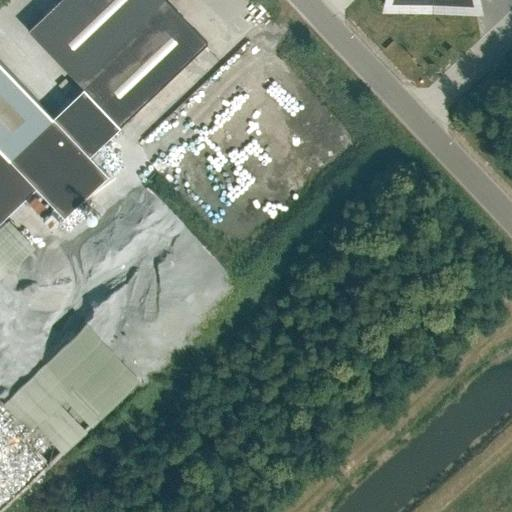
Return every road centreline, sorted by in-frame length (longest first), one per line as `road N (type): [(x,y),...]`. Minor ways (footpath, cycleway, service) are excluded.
road 1 (unclassified): [(511,221),(303,0)]
road 2 (unknown): [(419,123),(511,35)]
